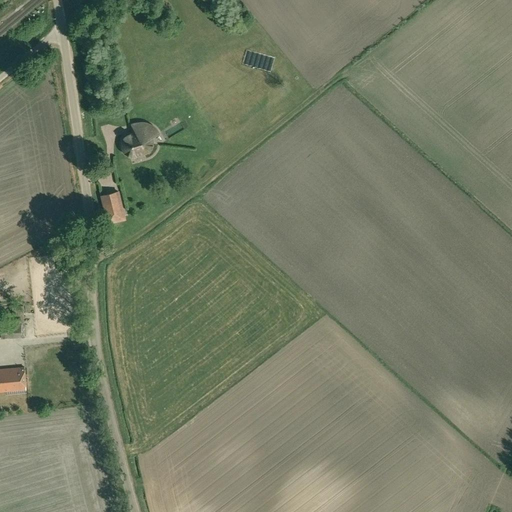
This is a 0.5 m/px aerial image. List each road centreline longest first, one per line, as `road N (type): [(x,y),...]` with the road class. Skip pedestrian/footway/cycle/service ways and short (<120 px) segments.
road 1 (unclassified): [(136,511),(94,335),(93,236),(58,0)]
road 2 (track): [(92,260),(134,241),(327,91)]
